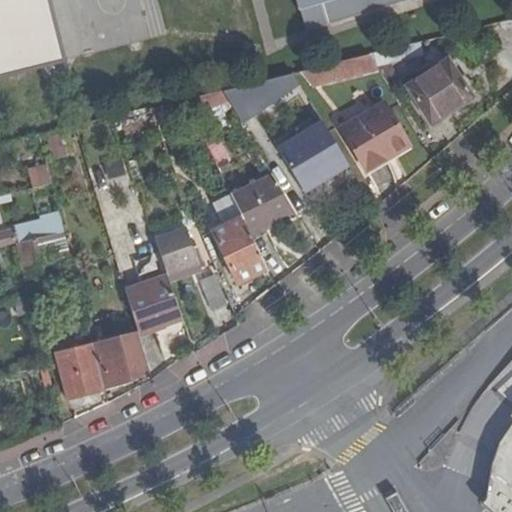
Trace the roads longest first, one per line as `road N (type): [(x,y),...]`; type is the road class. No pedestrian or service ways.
road 1 (secondary): [(511,175),(326,323),(179,411),(0,488)]
road 2 (secondary): [(87,511),(197,461),(368,362),(511,252)]
